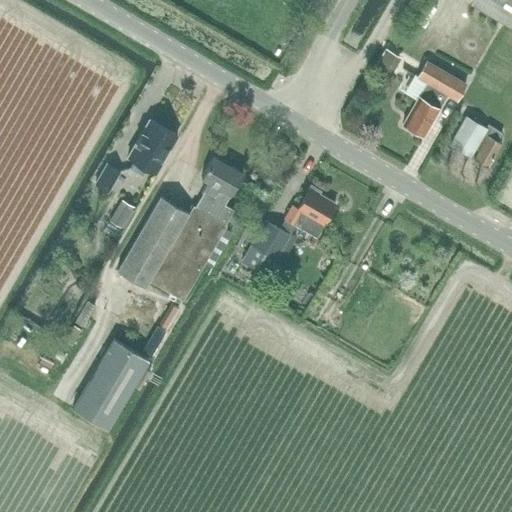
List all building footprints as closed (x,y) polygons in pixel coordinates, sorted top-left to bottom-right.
[(511,0),(482,0),(479,6),(511,25),(511,0)] [(439,27),(430,42),(440,49),(450,33),(439,27)] [(387,48),(376,67),(392,76),(402,57),(387,48)] [(457,101),(467,83),(427,59),(417,76),(427,83),(419,95),(419,94),(402,123),(424,137),(441,107),(440,107),(448,95),(457,101)] [(503,143),(498,139),(502,133),(488,124),(487,127),(466,115),(449,145),(471,157),(476,148),(479,150),(474,158),(489,166),(503,143)] [(156,174),(180,135),(150,117),(126,156),(156,174)] [(160,195),(118,270),(146,287),(150,281),(183,299),(189,289),(201,270),(204,264),(212,268),(232,233),(225,228),(227,225),(226,224),(234,209),(225,204),(244,172),(215,154),(201,178),(207,181),(203,189),(204,190),(195,206),(194,205),(189,212),(160,195)] [(109,192),(121,171),(107,162),(94,184),(109,192)] [(337,204),(320,195),(322,190),(311,184),(297,207),(292,204),(280,226),(266,219),(242,261),(257,270),(267,253),(283,262),(297,237),(291,233),(295,225),(317,237),(337,204)] [(132,209),(134,206),(122,199),(109,221),(121,227),(122,226),(125,228),(134,211),(132,209)] [(75,322),(84,327),(95,306),(87,301),(75,322)] [(172,303),(159,324),(165,328),(178,307),(172,303)] [(74,325),(64,341),(72,346),(82,330),(74,325)] [(156,330),(143,351),(149,354),(162,333),(156,330)] [(150,359),(114,337),(72,408),(109,428),(150,359)] [(151,371),(145,367),(134,385),(140,389),(147,377),(151,371)]
